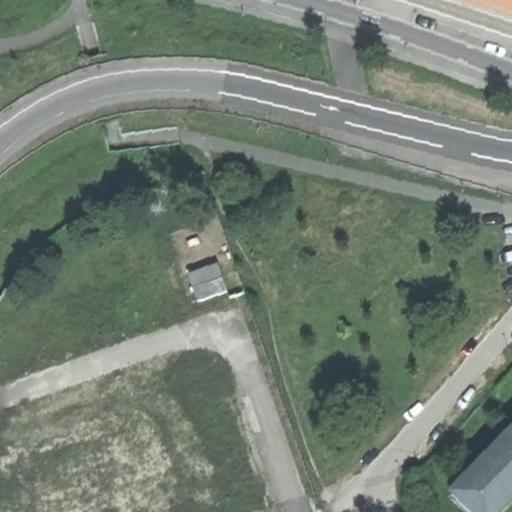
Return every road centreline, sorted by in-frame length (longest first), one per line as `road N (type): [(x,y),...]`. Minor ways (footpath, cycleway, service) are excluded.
road 1 (trunk): [(0,147),(70,103),(155,83),(245,89),(511,152)]
road 2 (secondary): [(288,0),(511,73)]
